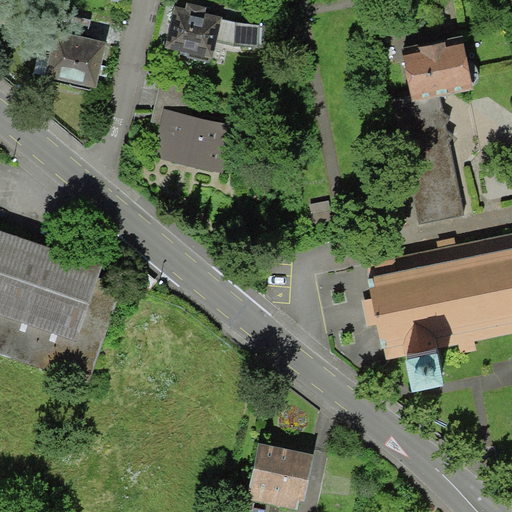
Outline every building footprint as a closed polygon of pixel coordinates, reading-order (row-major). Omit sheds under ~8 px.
[(211,14),(200,12),(202,6),(184,1),(183,7),(173,5),(165,41),(188,47),(186,55),(207,60),(218,16),(211,14)] [(86,33),(89,17),(65,12),(62,28),(53,26),(43,73),(48,75),(47,79),(88,88),(89,84),(93,84),(104,37),(86,33)] [(410,98),(438,92),(474,86),(465,35),(400,47),(409,93),(410,98)] [(161,72),(155,94),(198,104),(203,82),(161,72)] [(438,92),(410,98),(409,93),(391,96),(415,223),(461,214),(447,142),(452,134),(445,129),(443,122),(448,115),(441,111),(438,92)] [(198,104),(155,94),(149,120),(163,124),(155,155),(218,170),(229,123),(196,115),(198,104)] [(100,261),(0,227),(0,313),(74,338),(100,261)] [(511,233),(361,261),(370,309),(379,356),(403,352),(408,381),(443,374),(437,345),(511,331),(511,233)] [(301,497),(310,453),(257,442),(246,496),(293,506),(295,496),(301,497)]
